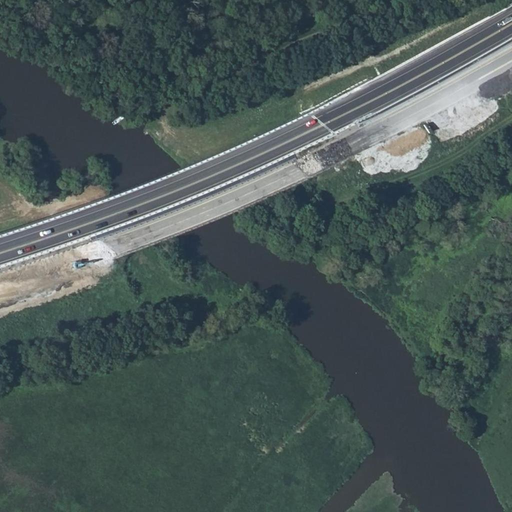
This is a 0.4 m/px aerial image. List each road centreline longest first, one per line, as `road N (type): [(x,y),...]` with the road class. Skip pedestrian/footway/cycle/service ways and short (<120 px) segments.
road 1 (trunk): [(511,23),(399,87),(225,168),(0,251)]
road 2 (trunk): [(0,284),(306,166),(511,60)]
